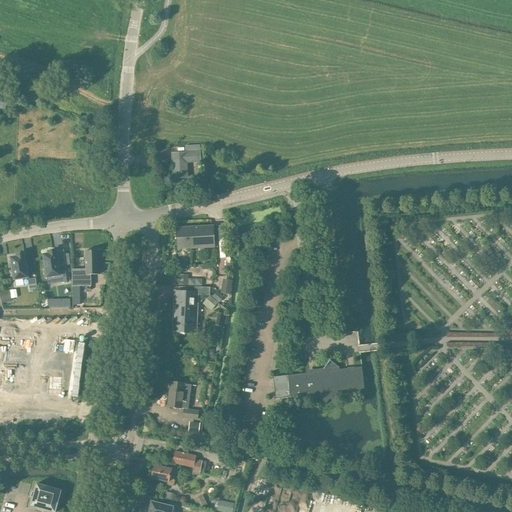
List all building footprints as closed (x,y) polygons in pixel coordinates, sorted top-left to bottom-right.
[(26,78),(8,73),(5,83),(23,87),(26,78)] [(186,162),(200,161),(199,145),(185,146),(186,153),(172,154),(173,178),(187,177),(186,162)] [(213,226),(177,228),(177,249),(214,247),(213,226)] [(78,250),(78,278),(98,278),(97,251),(78,250)] [(49,254),(44,255),(44,257),(45,263),(46,268),(44,268),(45,276),(47,276),(47,277),(47,279),(59,277),(60,283),(67,282),(65,270),(59,271),(56,251),(49,252),(49,254)] [(12,264),(10,264),(11,272),(13,272),(14,278),(14,280),(15,279),(28,277),(24,254),(17,255),(17,257),(11,258),(12,264)] [(0,292),(2,302),(18,298),(16,288),(0,292)] [(198,292),(175,291),(174,314),(176,314),(175,332),(196,333),(197,306),(194,306),(195,299),(197,299),(198,292)] [(80,295),(72,295),(72,305),(80,305),(80,295)] [(362,366),(361,367),(339,369),(339,366),(338,366),(330,360),(323,368),(313,369),(314,372),(273,377),(275,399),(316,394),(316,397),(317,397),(326,404),(332,395),(342,394),(342,391),(364,389),(362,366)] [(190,385),(184,384),(171,382),(168,407),(181,408),(182,408),(184,408),(187,408),(188,401),(189,401),(190,393),(189,393),(190,385)] [(187,410),(187,408),(184,408),(183,418),(197,419),(198,411),(187,410)] [(195,460),(196,456),(175,451),(172,463),(193,468),(193,472),(200,474),(202,461),(195,460)] [(172,469),(154,465),(151,478),(169,482),(172,469)] [(53,511),(55,511),(62,491),(36,484),(34,492),(33,492),(31,497),(33,497),(30,506),(53,511)] [(199,508),(207,504),(203,495),(195,499),(199,508)] [(232,511),(234,504),(220,501),(217,511),(220,511),(232,511)] [(174,511),(176,508),(151,502),(148,511),(174,511)]
